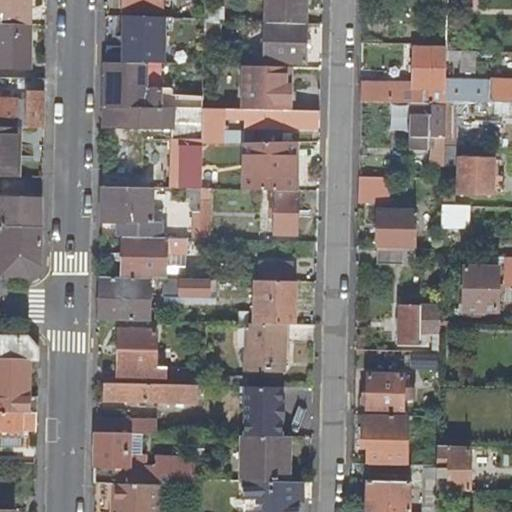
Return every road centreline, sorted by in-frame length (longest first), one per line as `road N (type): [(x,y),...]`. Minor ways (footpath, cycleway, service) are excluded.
road 1 (residential): [(347,0),(336,511)]
road 2 (residential): [(74,0),(64,296)]
road 3 (residential): [(64,296),(59,511)]
